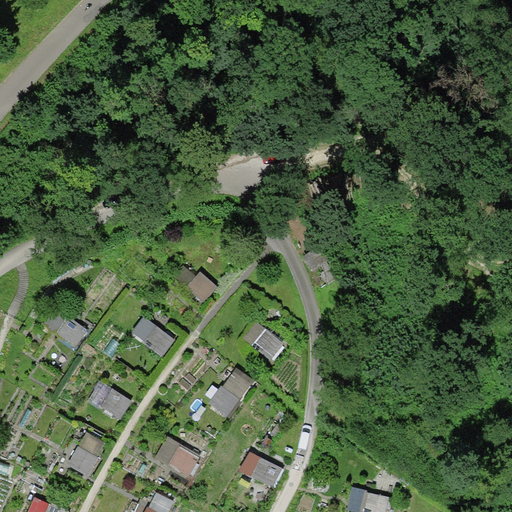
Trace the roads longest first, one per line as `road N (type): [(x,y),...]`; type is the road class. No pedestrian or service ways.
road 1 (track): [(219,179),(381,135)]
road 2 (unclassified): [(0,99),(93,0)]
